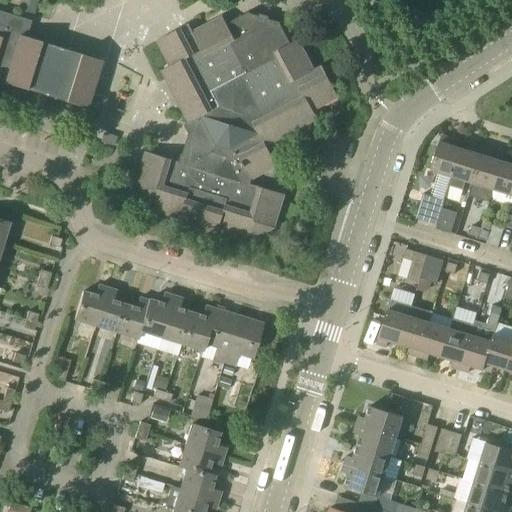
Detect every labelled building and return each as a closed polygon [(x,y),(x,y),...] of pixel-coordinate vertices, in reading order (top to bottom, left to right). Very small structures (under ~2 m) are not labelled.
[(30,21),(0,11),(0,99),(40,112),(45,96),(86,109),(101,61),(25,37),(30,21)] [(258,236),(273,228),(275,223),(283,197),(284,194),(250,184),(251,179),(277,166),(274,161),(266,146),(317,119),(313,110),(338,97),(322,65),(313,70),(299,43),(297,40),(290,44),(279,23),(248,13),(227,24),(223,17),(193,33),(189,24),(157,41),(171,66),(162,70),(189,122),(185,124),(190,134),(181,163),(147,152),(136,186),(148,208),(167,214),(180,218),(179,224),(217,236),(219,230),(251,240),(255,237),(258,236)] [(452,177),(461,149),(449,145),(451,139),(441,136),(431,170),(438,172),(431,196),(423,194),(416,219),(437,225),(442,208),(452,177)] [(466,181),(473,183),(484,149),(474,146),(472,153),(461,149),(452,177),(451,183),(464,188),(466,181)] [(492,151),(484,149),(473,183),(474,183),(470,196),(490,202),(493,190),(502,162),(490,158),(492,151)] [(511,195),(511,164),(502,162),(493,190),(511,195)] [(436,229),(451,234),(457,213),(442,208),(437,225),(436,229)] [(478,238),(481,229),(472,226),(469,235),(478,238)] [(490,232),(481,229),(478,238),(487,241),(490,232)] [(61,239),(51,236),(48,244),(59,248),(61,239)] [(419,283),(420,279),(428,256),(406,249),(403,258),(412,261),(407,279),(419,283)] [(444,261),(428,256),(420,279),(437,283),(444,261)] [(445,271),(455,274),(457,265),(448,262),(445,271)] [(487,284),(491,271),(482,268),(477,281),(487,284)] [(38,278),(48,281),(51,273),(40,270),(38,278)] [(46,289),(48,281),(38,278),(35,286),(46,289)] [(96,326),(108,288),(98,285),(94,295),(82,292),(73,319),(96,326)] [(117,333),(126,305),(113,301),(116,291),(108,288),(96,326),(117,333)] [(397,288),(394,298),(414,303),(416,294),(397,288)] [(151,300),(141,332),(160,338),(163,339),(176,297),(163,293),(160,303),(151,300)] [(176,356),(180,344),(184,345),(194,314),(179,309),(182,299),(176,297),(163,339),(160,338),(156,349),(176,356)] [(141,332),(151,300),(148,299),(148,301),(139,298),(136,308),(126,305),(117,333),(137,339),(139,331),(141,332)] [(412,306),(391,300),(377,344),(386,347),(388,341),(401,345),(412,306)] [(208,345),(219,310),(205,306),(201,316),(194,314),(184,345),(202,351),(204,344),(208,345)] [(410,355),(419,358),(430,323),(433,312),(412,306),(401,345),(412,348),(410,355)] [(471,366),(483,370),(494,335),(502,309),(493,306),(487,325),(475,321),(474,325),(460,370),(469,373),(471,366)] [(226,364),(240,317),(219,310),(208,345),(215,347),(212,359),(226,364)] [(25,319),(35,322),(38,314),(28,311),(25,319)] [(240,317),(226,364),(234,366),(238,355),(252,359),(263,324),(240,317)] [(33,331),(35,322),(25,319),(23,327),(33,331)] [(451,367),(460,370),(474,325),(453,319),(450,329),(442,357),(453,361),(451,367)] [(442,357),(450,329),(430,323),(419,358),(428,360),(430,354),(442,357)] [(506,370),(511,350),(511,340),(494,335),(483,370),(492,373),(494,366),(506,370)] [(25,356),(15,353),(12,361),(22,364),(25,356)] [(58,368),(58,369),(55,379),(63,381),(67,371),(58,368)] [(160,377),(156,389),(164,391),(167,379),(160,377)] [(97,392),(100,381),(92,379),(89,389),(97,392)] [(108,384),(100,381),(97,392),(105,394),(108,384)] [(2,401),(10,404),(14,390),(6,387),(2,401)] [(161,400),(163,392),(155,390),(152,398),(161,400)] [(139,405),(142,395),(142,394),(134,392),(130,402),(139,405)] [(161,400),(169,403),(171,394),(163,392),(161,400)] [(10,404),(2,401),(0,400),(0,409),(8,412),(10,404)] [(210,404),(194,400),(189,416),(206,421),(210,404)] [(357,424),(397,437),(403,417),(370,406),(366,418),(359,416),(357,424)] [(149,425),(146,424),(139,422),(137,430),(147,433),(149,425)] [(184,445),(223,457),(225,448),(215,445),(219,432),(191,424),(184,445)] [(391,456),(397,437),(357,424),(354,433),(361,435),(357,446),(391,456)] [(421,444),(432,447),(438,427),(427,424),(421,444)] [(445,455),(452,432),(442,429),(435,451),(445,455)] [(144,442),(147,433),(137,430),(134,438),(144,442)] [(455,458),(462,435),(452,432),(445,455),(455,458)] [(511,432),(509,432),(504,448),(487,443),(480,463),(511,472),(511,432)] [(428,460),(432,447),(421,444),(418,457),(428,460)] [(220,466),(223,457),(184,445),(178,466),(185,468),(206,474),(209,463),(220,466)] [(385,476),(391,456),(357,446),(354,458),(347,456),(345,463),(385,476)] [(124,471),(134,475),(137,466),(126,463),(124,471)] [(384,477),(385,476),(345,463),(342,472),(348,474),(345,487),(362,492),(358,503),(374,509),(379,494),(389,497),(394,481),(384,477)] [(511,481),(511,472),(480,463),(474,482),(508,493),(511,481)] [(423,477),(426,468),(416,464),(413,474),(423,477)] [(213,477),(206,474),(185,468),(179,489),(217,500),(220,491),(210,488),(213,477)] [(440,472),(430,469),(427,479),(437,482),(440,472)] [(132,483),(134,475),(124,471),(121,480),(132,483)] [(504,504),(508,493),(474,482),(468,502),(500,511),(509,511),(511,507),(504,504)] [(215,510),(217,500),(179,489),(173,510),(180,511),(202,511),(204,507),(215,510)] [(14,511),(18,511),(20,505),(10,502),(8,510),(14,511)] [(500,511),(468,502),(465,511),(500,511)] [(419,511),(420,510),(398,503),(394,511),(419,511)]
